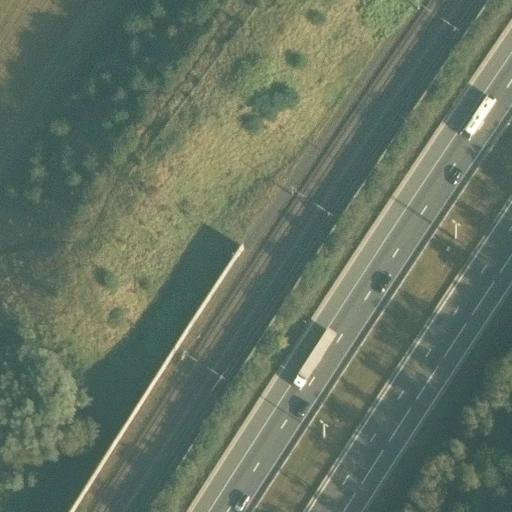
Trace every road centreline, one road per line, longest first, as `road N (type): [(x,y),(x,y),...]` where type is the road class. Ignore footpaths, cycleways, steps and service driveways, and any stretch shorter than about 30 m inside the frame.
road 1 (motorway): [(511,71),(223,511)]
road 2 (motorway): [(326,511),(511,230)]
